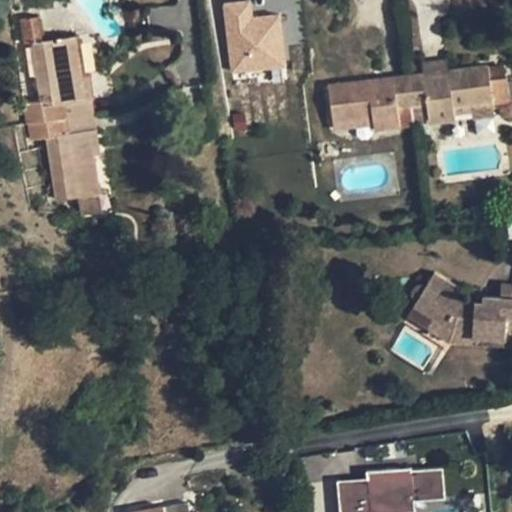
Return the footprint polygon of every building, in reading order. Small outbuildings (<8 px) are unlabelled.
[(48,8),(47,0),(37,0),(38,8),(48,8)] [(253,1),(223,4),(230,74),(289,68),(284,14),(254,17),(253,1)] [(157,9),(161,27),(180,24),(176,5),(157,9)] [(76,35),(42,40),(38,16),(20,19),(24,43),(32,41),(41,101),(23,104),(26,125),(28,124),(94,113),(92,98),(86,99),(83,74),(76,35)] [(447,60),(422,63),(423,73),(424,73),(424,76),(447,73),(447,69),(448,69),(447,60)] [(423,73),(408,75),(412,107),(427,105),(429,123),(430,124),(455,121),(454,113),(453,108),(471,105),(493,103),(493,109),(499,108),(499,106),(510,104),(509,96),(507,76),(506,76),(490,78),(488,67),(488,64),(448,69),(447,69),(447,73),(424,76),(424,73),(423,73)] [(504,65),(488,67),(490,78),(506,76),(504,65)] [(89,74),(83,74),(86,99),(92,98),(89,74)] [(369,79),(328,84),(333,122),(373,117),(374,124),(375,130),(399,127),(399,123),(397,108),(412,107),(408,75),(392,77),(393,80),(370,83),(369,79)] [(510,104),(499,106),(499,108),(500,116),(511,114),(511,96),(509,96),(510,104)] [(493,103),(471,105),(472,111),(473,119),(495,116),(493,109),(493,103)] [(427,105),(412,107),(414,122),(414,124),(429,123),(427,105)] [(471,105),(453,108),(454,113),(472,111),(471,105)] [(412,107),(397,108),(399,123),(414,122),(412,107)] [(94,113),(28,124),(31,141),(47,138),(56,200),(78,197),(80,216),(103,212),(100,194),(94,155),(100,154),(96,128),(94,113)] [(373,117),(333,122),(334,129),(374,124),(373,117)] [(335,157),(332,140),(317,145),(320,161),(335,157)] [(511,282),(501,282),(501,297),(484,296),(484,302),(475,302),(463,301),(458,297),(463,289),(434,272),(426,285),(425,284),(422,284),(419,284),(416,285),(413,287),(412,289),(412,293),(412,296),(413,298),(414,300),(415,301),(416,302),(413,306),(452,329),(473,331),(473,336),(505,338),(506,331),(511,331),(511,282)] [(452,329),(413,306),(408,315),(450,340),(472,342),(473,336),(473,331),(452,329)] [(345,511),(375,511),(376,511),(411,509),(411,497),(448,495),(447,466),(416,468),(416,465),(371,468),(372,476),(344,477),(345,511)]
